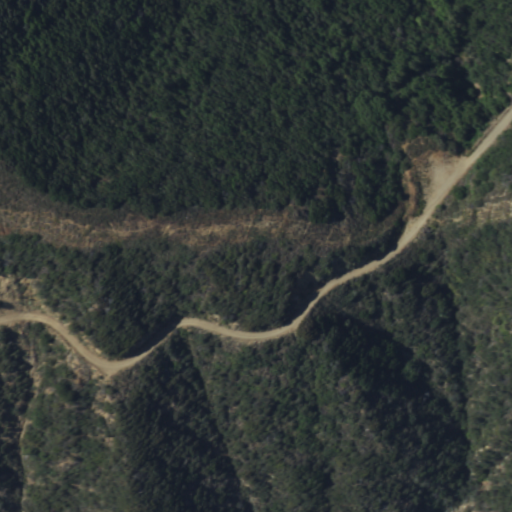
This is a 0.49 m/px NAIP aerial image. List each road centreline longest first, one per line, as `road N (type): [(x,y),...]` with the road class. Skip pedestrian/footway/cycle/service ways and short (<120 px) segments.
road 1 (track): [(429,200),(392,250),(325,286),(290,323),(265,334),(188,321),(107,361),(39,321),(0,318)]
road 2 (track): [(511,111),(429,200)]
